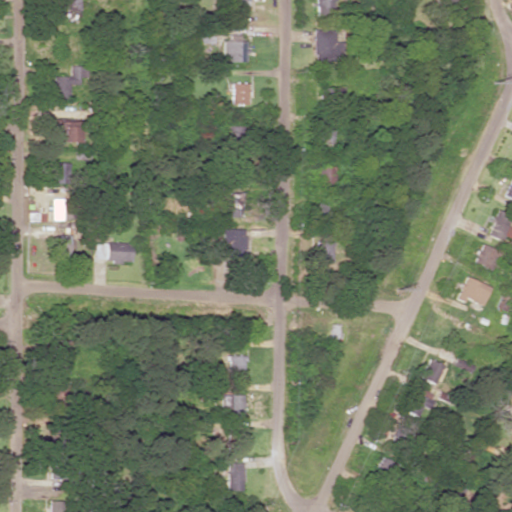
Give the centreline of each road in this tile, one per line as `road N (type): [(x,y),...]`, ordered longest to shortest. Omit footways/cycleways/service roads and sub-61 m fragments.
road 1 (residential): [(283,0),(276,448),(287,495),(305,511)]
road 2 (residential): [(17,0),(12,511)]
road 3 (residential): [(511,78),(313,511)]
road 4 (residential): [(410,310),(14,287)]
